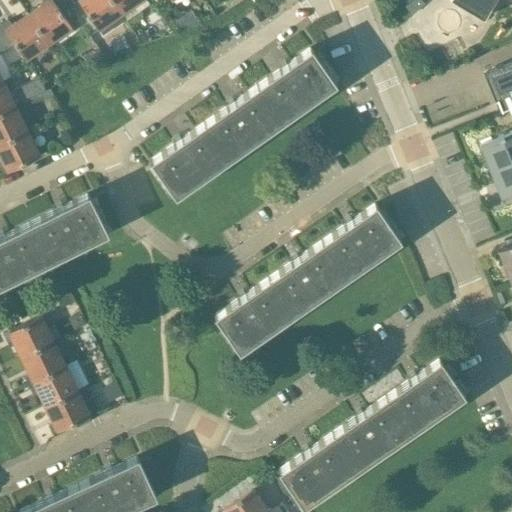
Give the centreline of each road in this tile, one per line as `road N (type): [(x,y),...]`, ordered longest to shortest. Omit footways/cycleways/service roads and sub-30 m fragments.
road 1 (residential): [(96,152),(148,234),(181,259),(220,265),(412,142)]
road 2 (residential): [(205,425),(242,443),(263,439),(475,303)]
road 3 (residential): [(96,152),(332,0)]
road 4 (residential): [(0,478),(143,413),(181,411),(205,425)]
road 5 (residential): [(475,303),(412,142)]
road 6 (residential): [(412,142),(356,0)]
